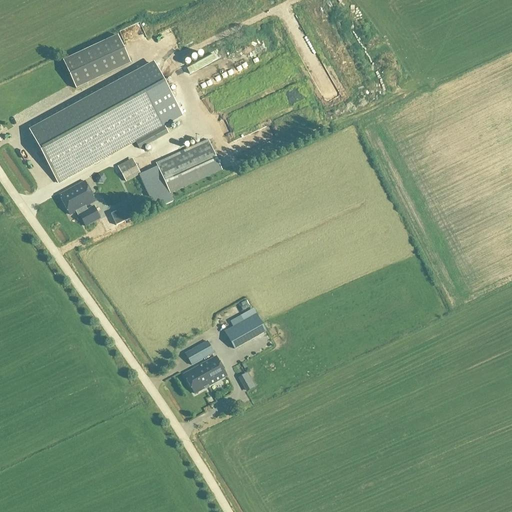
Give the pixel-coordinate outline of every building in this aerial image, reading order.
[(118,35),(63,61),(76,89),(131,64),(118,35)] [(168,133),(148,96),(136,75),(30,132),(58,183),(135,141),(139,149),(168,133)] [(208,140),(156,163),(170,194),(222,171),(208,140)] [(126,183),(141,174),(132,159),(117,167),(126,183)] [(161,197),(150,172),(140,176),(151,201),(161,197)] [(95,179),(98,184),(103,184),(106,179),(104,174),(98,174),(95,179)] [(95,201),(84,181),(59,195),(69,215),(76,211),(85,226),(100,218),(93,206),(87,210),(85,206),(95,201)] [(133,203),(111,214),(116,225),(138,215),(133,203)] [(224,331),(234,349),(265,331),(256,314),(224,331)] [(191,366),(214,353),(207,341),(184,354),(191,366)] [(183,374),(194,395),(228,376),(216,356),(183,374)] [(246,394),(254,390),(247,374),(238,378),(246,394)]
